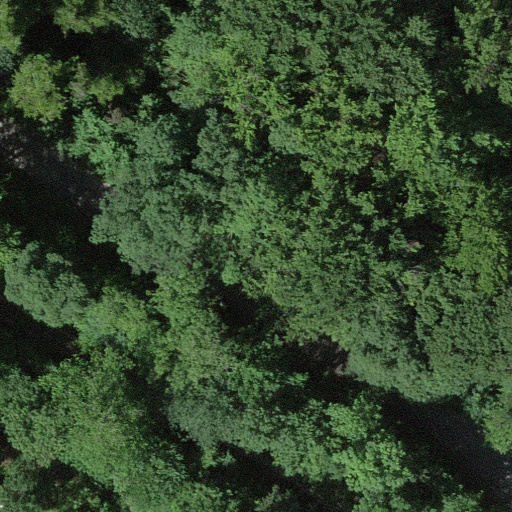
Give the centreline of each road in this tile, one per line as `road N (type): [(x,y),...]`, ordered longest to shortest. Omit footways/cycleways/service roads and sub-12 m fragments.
road 1 (unclassified): [(0,117),(479,420),(511,456)]
road 2 (track): [(346,511),(337,494),(0,300)]
